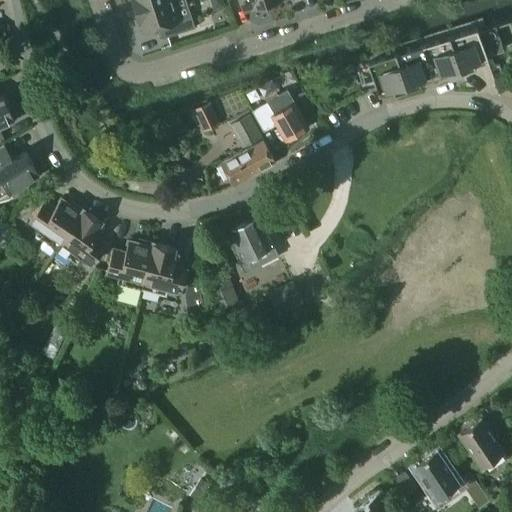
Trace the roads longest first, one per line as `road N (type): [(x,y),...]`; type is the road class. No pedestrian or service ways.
road 1 (residential): [(511,118),(479,102),(407,105),(220,199),(160,212),(124,207),(91,190),(54,150),(30,94),(11,0)]
road 2 (residential): [(96,0),(117,63),(136,76),(393,0)]
road 3 (residential): [(316,511),(511,360)]
